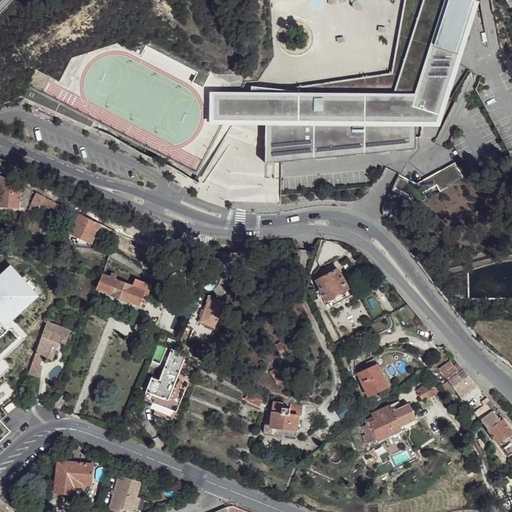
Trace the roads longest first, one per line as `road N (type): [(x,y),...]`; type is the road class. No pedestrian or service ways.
road 1 (tertiary): [(454,336),(410,270),(363,223),(319,214),(232,223),(81,180)]
road 2 (tertiary): [(81,180),(200,231),(323,230),(355,239),(454,336)]
road 3 (tertiary): [(0,479),(46,436),(75,429),(231,491)]
